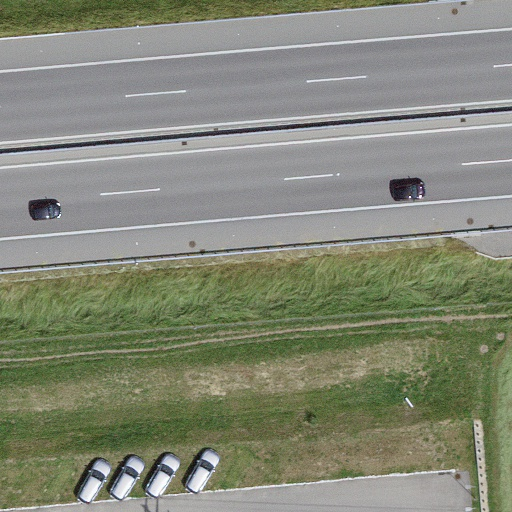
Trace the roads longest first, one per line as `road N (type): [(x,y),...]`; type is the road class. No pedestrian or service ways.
road 1 (motorway): [(0,204),(511,160)]
road 2 (motorway): [(511,64),(0,107)]
